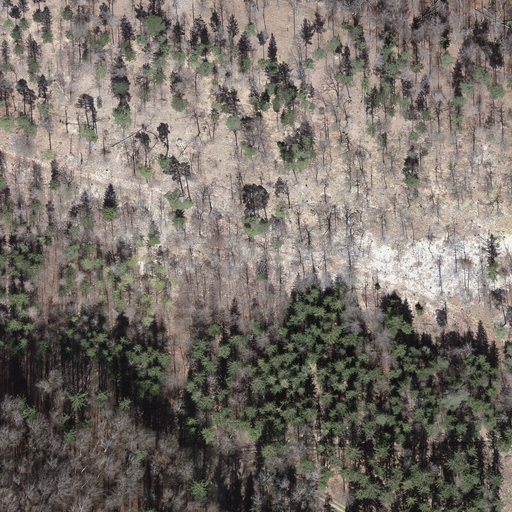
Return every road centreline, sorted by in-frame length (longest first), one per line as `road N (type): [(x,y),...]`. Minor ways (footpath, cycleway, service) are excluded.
road 1 (track): [(511,349),(398,282),(290,251),(142,190),(0,153)]
road 2 (track): [(353,511),(274,471),(220,456),(246,445),(511,440)]
road 3 (track): [(511,77),(261,0)]
